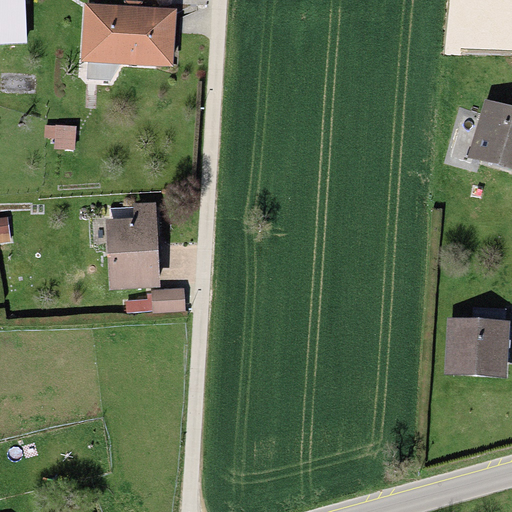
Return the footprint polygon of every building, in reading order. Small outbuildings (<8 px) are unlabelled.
[(170,10),(82,6),(79,60),(167,64),(170,10)] [(511,109),(489,101),(470,154),(511,169),(511,109)] [(54,129),(53,150),(72,151),(73,130),(54,129)] [(130,220),(104,221),(107,287),(154,285),(151,207),(129,207),(130,220)] [(449,322),(445,372),(502,376),(505,326),(449,322)]
